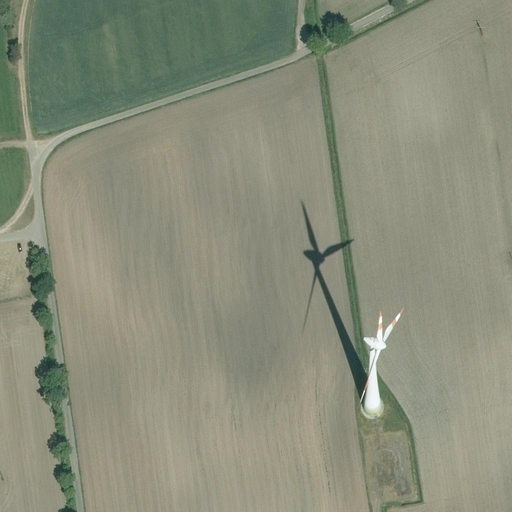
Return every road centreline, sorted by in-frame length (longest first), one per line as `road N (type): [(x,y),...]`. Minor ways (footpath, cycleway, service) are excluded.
road 1 (unclassified): [(77,511),(33,150),(297,53),(395,0)]
road 2 (track): [(33,150),(19,29),(27,0)]
